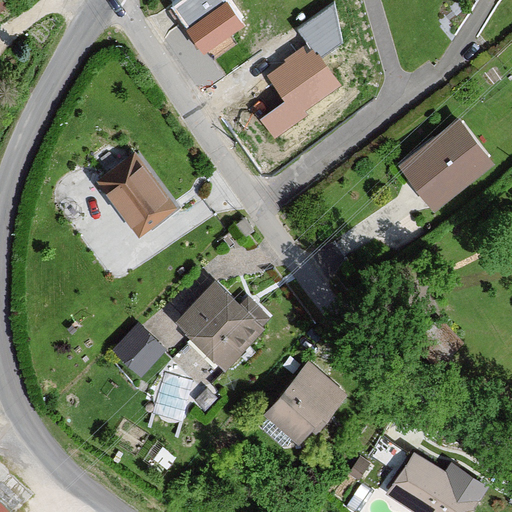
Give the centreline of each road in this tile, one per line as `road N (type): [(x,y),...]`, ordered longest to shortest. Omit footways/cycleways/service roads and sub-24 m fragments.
road 1 (residential): [(511,465),(445,420),(342,324),(116,0)]
road 2 (tertiary): [(112,0),(44,100),(0,230)]
road 3 (tertiary): [(0,332),(5,363),(41,439),(118,511)]
